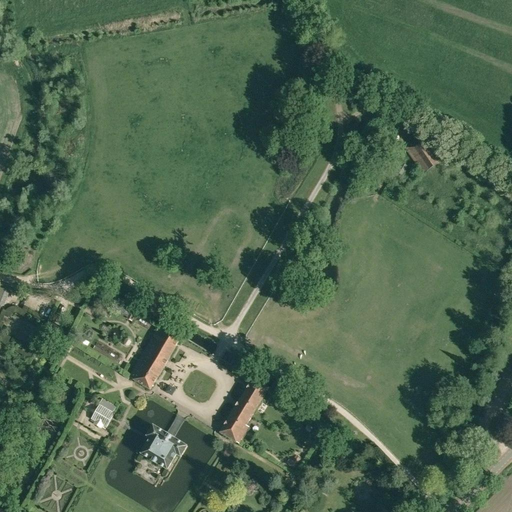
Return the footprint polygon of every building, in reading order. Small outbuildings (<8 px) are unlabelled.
[(441,158),(424,135),(405,148),(423,172),(441,158)] [(11,287),(0,282),(0,309),(2,306),(4,306),(11,287)] [(97,311),(103,300),(94,295),(88,307),(97,311)] [(135,315),(130,312),(127,318),(132,321),(135,315)] [(150,389),(182,335),(163,324),(131,378),(150,389)] [(237,405),(253,415),(270,388),(254,378),(237,405)] [(115,413),(100,404),(91,419),(95,421),(93,423),(101,428),(103,426),(107,428),(115,413)] [(253,415),(237,405),(221,432),(239,444),(249,427),(247,426),(253,415)] [(181,456),(187,447),(174,439),(174,438),(167,434),(154,427),(148,436),(152,438),(142,454),(168,469),(177,454),(181,456)] [(296,456),(293,462),(290,460),(287,465),(294,469),(297,464),(300,459),(296,456)]
